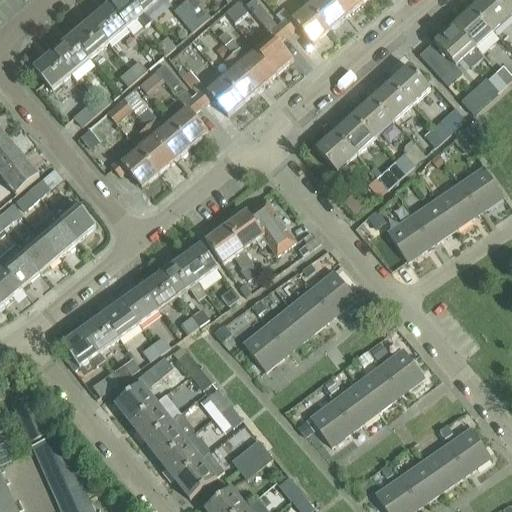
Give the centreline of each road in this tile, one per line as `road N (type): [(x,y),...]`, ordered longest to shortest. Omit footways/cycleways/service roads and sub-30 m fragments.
road 1 (residential): [(139,240),(0,61)]
road 2 (residential): [(262,143),(428,0)]
road 3 (residential): [(158,511),(27,336)]
road 4 (residential): [(400,305),(262,143)]
road 5 (residential): [(511,442),(400,305)]
road 6 (residential): [(139,240),(262,143)]
road 7 (residential): [(27,336),(139,240)]
road 8 (residential): [(511,233),(400,305)]
